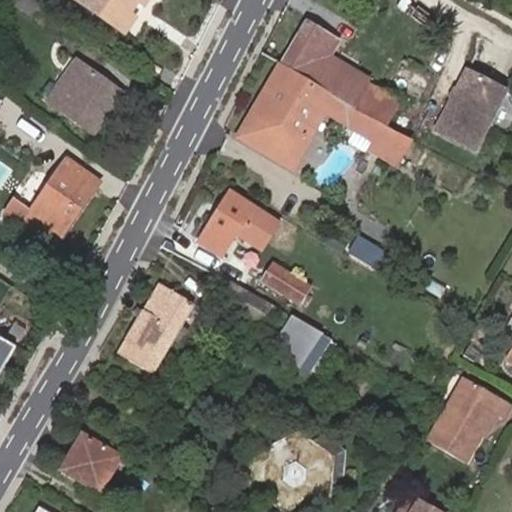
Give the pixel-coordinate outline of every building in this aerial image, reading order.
[(30,17),(40,2),(37,0),(6,0),(30,17)] [(75,0),(124,34),(137,17),(131,12),(137,4),(143,8),(147,0),(75,0)] [(366,83),(368,80),(329,57),(338,42),(306,23),(281,65),(352,108),(379,122),(394,98),(366,83)] [(93,133),(121,94),(76,62),(48,101),(93,133)] [(304,140),(321,110),(373,143),(368,150),(396,165),(411,139),(379,122),(352,108),(281,65),(238,138),(292,170),(308,142),(304,140)] [(474,151),(505,92),(466,71),(435,130),(474,151)] [(423,90),(425,75),(399,72),(397,87),(423,90)] [(455,189),(466,169),(433,151),(422,171),(455,189)] [(62,235),(98,183),(67,161),(23,224),(44,239),(52,228),(62,235)] [(222,259),(254,206),(229,191),(197,243),(222,259)] [(345,253),(373,270),(383,252),(354,236),(345,253)] [(307,288),(273,266),(264,281),(298,302),(307,288)] [(424,278),(419,288),(439,298),(444,288),(424,278)] [(265,327),(276,308),(230,282),(219,301),(265,327)] [(151,375),(193,304),(160,284),(144,311),(125,342),(118,355),(151,375)] [(310,371),(328,340),(291,318),(273,349),(310,371)] [(0,370),(14,346),(0,338),(0,370)] [(465,465),(494,415),(503,421),(511,406),(464,378),(426,442),(465,465)] [(99,493),(119,458),(82,437),(62,471),(99,493)] [(327,480),(339,474),(341,454),(324,441),(312,447),(297,438),(241,465),(239,479),(288,511),(294,511),(326,497),(327,480)] [(100,511),(103,508),(82,495),(75,506),(84,511),(100,511)] [(435,511),(417,501),(415,505),(405,500),(398,511),(435,511)]
